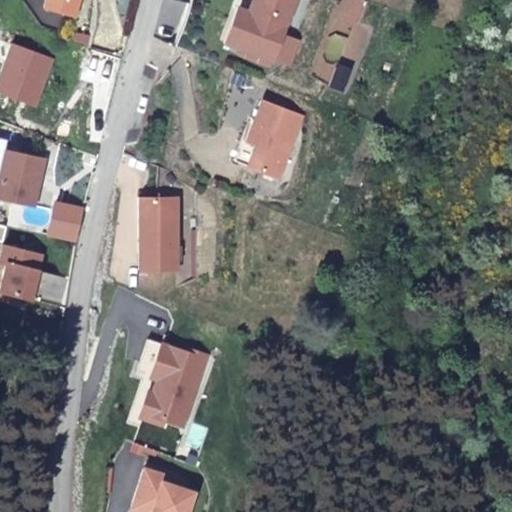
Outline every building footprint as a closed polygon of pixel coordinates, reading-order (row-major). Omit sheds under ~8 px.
[(51,0),(50,5),(80,14),(83,0),(51,0)] [(242,3),(229,38),(278,55),(298,0),(256,0),(254,8),(242,3)] [(43,103),(60,59),(21,44),(4,88),(43,103)] [(264,142),(256,163),(288,174),(310,112),(270,98),(255,139),(264,142)] [(242,158),(256,163),(264,142),(255,139),(249,136),(242,158)] [(83,236),(90,205),(64,199),(62,207),(42,202),(53,156),(13,146),(2,193),(22,198),(17,220),(83,236)] [(186,195),(146,196),(147,268),(186,268),(186,195)] [(50,250),(12,240),(1,283),(39,293),(50,250)] [(159,385),(174,339),(154,332),(143,363),(150,365),(133,412),(145,417),(148,407),(145,407),(154,383),(159,385)] [(190,345),(174,339),(159,385),(154,383),(145,407),(148,407),(168,414),(170,409),(188,416),(212,348),(191,341),(190,345)] [(182,475),(185,469),(149,457),(137,496),(152,501),(163,505),(160,511),(188,511),(200,481),(191,478),(182,475)] [(192,471),(185,469),(182,475),(191,478),(192,471)] [(160,511),(163,505),(152,501),(147,511),(160,511)]
